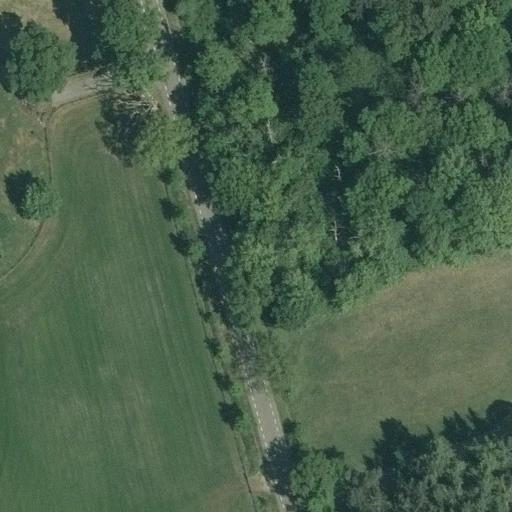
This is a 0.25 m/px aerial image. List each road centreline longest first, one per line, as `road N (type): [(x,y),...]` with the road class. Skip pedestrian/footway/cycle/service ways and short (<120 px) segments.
road 1 (secondary): [(292,511),(149,0)]
road 2 (track): [(293,511),(511,427)]
